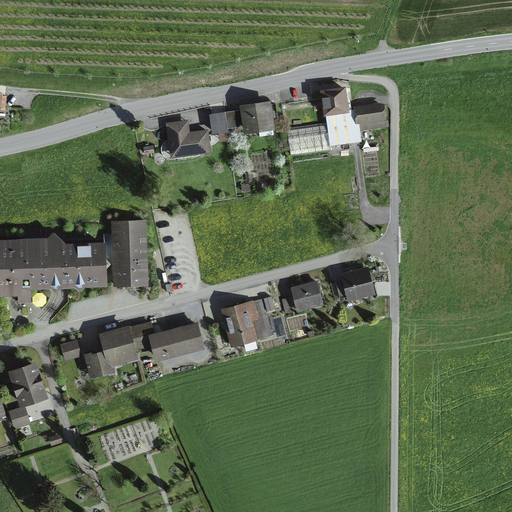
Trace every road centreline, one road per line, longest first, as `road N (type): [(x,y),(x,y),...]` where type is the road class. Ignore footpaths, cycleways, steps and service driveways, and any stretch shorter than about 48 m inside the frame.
road 1 (residential): [(398,247),(0,352)]
road 2 (secondary): [(341,69),(0,145)]
road 3 (residential): [(393,511),(398,247)]
road 4 (residential): [(398,247),(395,89),(341,69)]
road 5 (secondary): [(511,41),(341,69)]
road 6 (track): [(137,109),(0,88)]
